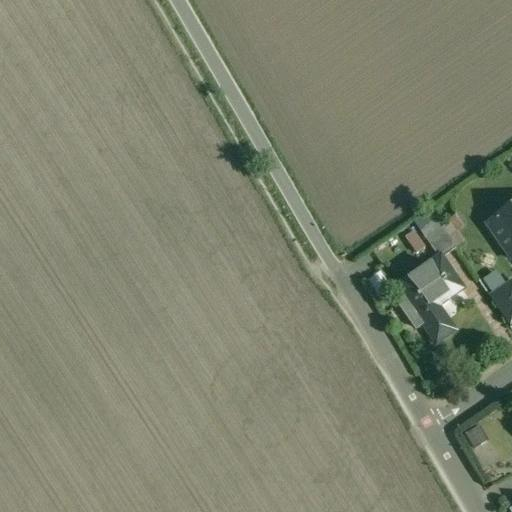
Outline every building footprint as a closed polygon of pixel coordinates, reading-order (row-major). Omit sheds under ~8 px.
[(511,210),(498,221),(511,240),(511,210)] [(456,250),(437,221),(421,232),(440,259),(441,259),(441,260),(456,250)] [(422,256),(431,251),(419,232),(410,237),(422,256)] [(440,259),(399,288),(437,343),(453,331),(436,306),(462,289),(441,260),(441,259),(440,259)] [(372,282),(384,301),(399,292),(386,273),(372,282)] [(511,327),(511,292),(495,305),(511,328),(511,327)] [(482,427),(470,435),(479,449),(491,441),(482,427)]
